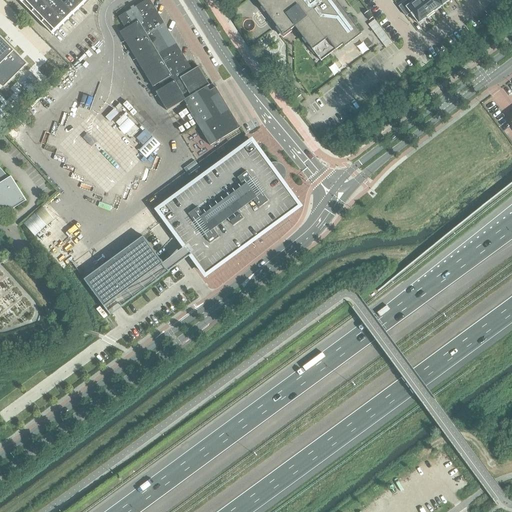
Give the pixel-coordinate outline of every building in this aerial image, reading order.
[(18,0),(22,4),(23,3),(31,12),(44,25),(52,34),(86,0),(18,0)] [(130,10),(119,17),(126,29),(120,32),(153,87),(159,83),(163,89),(157,92),(168,111),(185,100),(188,105),(187,105),(199,125),(199,126),(211,146),(225,137),(239,129),(240,128),(241,128),(217,87),(216,88),(211,91),(208,86),(210,85),(199,67),(193,70),(191,72),(187,65),(166,30),(168,29),(161,16),(161,17),(158,18),(148,0),(146,0),(146,1),(143,2),(137,6),(130,10)] [(257,0),(284,35),(288,32),(295,26),(322,60),(360,32),(335,0),(257,0)] [(431,15),(419,0),(407,0),(399,7),(406,16),(411,13),(419,24),(431,15)] [(443,7),(438,0),(419,0),(431,15),(442,7),(443,7)] [(368,11),(364,14),(369,21),(373,18),(368,11)] [(392,43),(377,23),(371,28),(383,44),(386,48),(392,43)] [(0,36),(0,78),(6,84),(27,64),(0,36)] [(33,75),(23,85),(35,96),(44,86),(33,75)] [(296,89),(292,92),(297,98),(301,95),(296,89)] [(115,109),(106,118),(110,122),(119,113),(115,109)] [(125,115),(117,123),(121,127),(129,119),(125,115)] [(134,124),(126,132),(130,137),(138,129),(134,124)] [(154,137),(139,151),(144,156),(146,159),(149,156),(161,145),(154,137)] [(252,141),(158,210),(206,275),(218,266),(221,264),(223,261),(226,258),(230,252),(232,249),(234,246),(238,243),(235,240),(240,236),(246,232),(252,241),(300,206),(284,184),(283,185),(282,184),(283,183),(283,182),(284,182),(285,181),(285,180),(286,179),(286,178),(287,177),(287,176),(287,175),(287,174),(287,173),(287,172),(286,171),(286,170),(286,169),(285,168),(283,166),(283,165),(281,164),(280,164),(279,164),(278,163),(277,163),(276,163),(275,163),(273,163),(271,164),(270,164),(269,165),(267,164),(268,163),(252,141)] [(195,161),(187,167),(192,174),(201,168),(195,161)] [(0,209),(6,213),(27,201),(12,177),(11,177),(12,179),(11,180),(0,167),(0,209)] [(143,237),(131,246),(85,280),(111,315),(105,306),(120,294),(123,299),(127,303),(169,272),(149,244),(143,237)]
